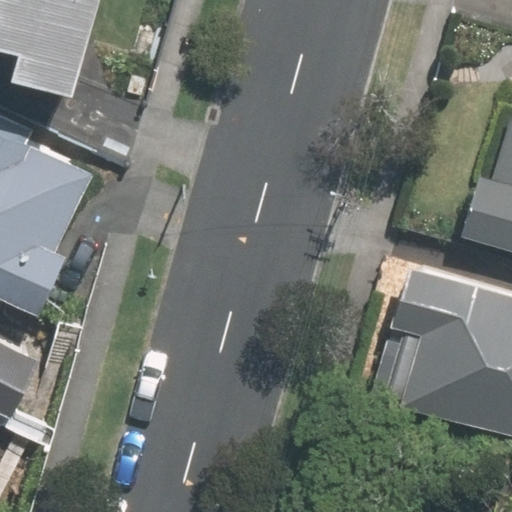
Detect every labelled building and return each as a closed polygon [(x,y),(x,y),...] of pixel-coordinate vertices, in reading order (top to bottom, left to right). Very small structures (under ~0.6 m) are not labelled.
[(16,55),(76,71),(95,0),(0,0),(0,17),(24,24),(16,55)] [(0,268),(63,299),(90,242),(76,236),(117,150),(0,94),(0,268)] [(511,257),(511,109),(509,122),(492,118),(476,178),(455,173),(439,239),(511,257)] [(511,270),(426,246),(421,263),(389,253),(353,375),(511,421),(511,270)] [(0,424),(7,412),(18,418),(62,341),(0,305),(0,424)]
